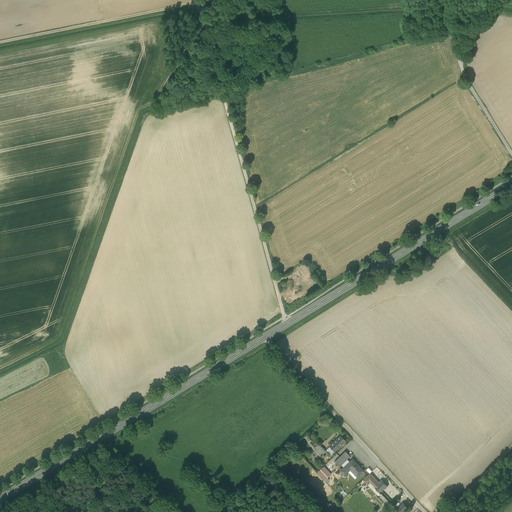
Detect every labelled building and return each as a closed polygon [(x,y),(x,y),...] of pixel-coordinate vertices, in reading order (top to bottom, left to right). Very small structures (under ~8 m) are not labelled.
[(283,282),(280,286),(284,293),(286,292),(288,297),(284,298),(291,311),(301,305),(295,295),(297,292),(294,289),(290,291),(286,283),(301,274),(297,268),(281,278),(283,282)] [(345,441),(340,436),(329,446),(334,452),(345,441)] [(325,452),(319,445),(314,449),(320,456),(325,452)] [(349,456),(345,452),(334,462),(339,467),(341,465),(347,459),(346,459),(349,456)] [(363,471),(352,459),(349,462),(347,459),(341,465),(343,467),(340,471),(344,475),(351,469),(353,472),(352,472),(357,477),(363,471)] [(329,480),(327,478),(331,474),(323,466),(316,473),(326,483),(329,480)] [(370,473),(363,480),(365,483),(372,476),(370,473)] [(379,483),(372,476),(365,483),(367,484),(369,482),(378,491),(380,493),(387,486),(382,480),(379,483)] [(383,491),(380,494),(380,493),(378,491),(376,493),(388,506),(393,501),(383,491)] [(404,511),(408,508),(403,502),(396,509),(398,511),(404,511)]
